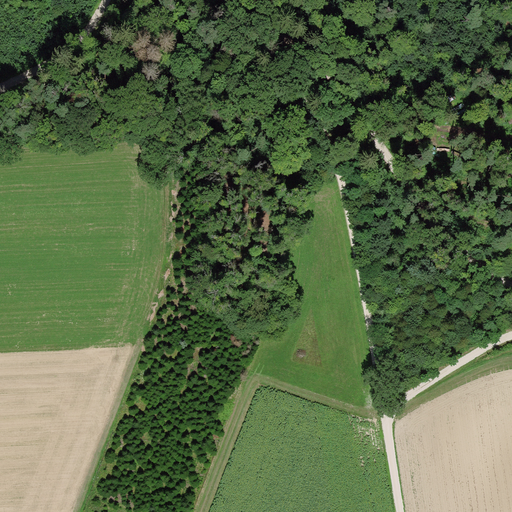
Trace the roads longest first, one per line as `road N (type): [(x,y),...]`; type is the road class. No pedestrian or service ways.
road 1 (track): [(201,0),(293,92),(326,144),(350,212),(382,412)]
road 2 (track): [(229,0),(320,68),(381,145),(426,225),(511,288)]
road 3 (track): [(75,511),(157,290),(165,186)]
road 4 (track): [(200,511),(254,379),(382,412)]
road 5 (track): [(382,412),(511,335)]
road 6 (track): [(113,0),(78,45),(0,89)]
